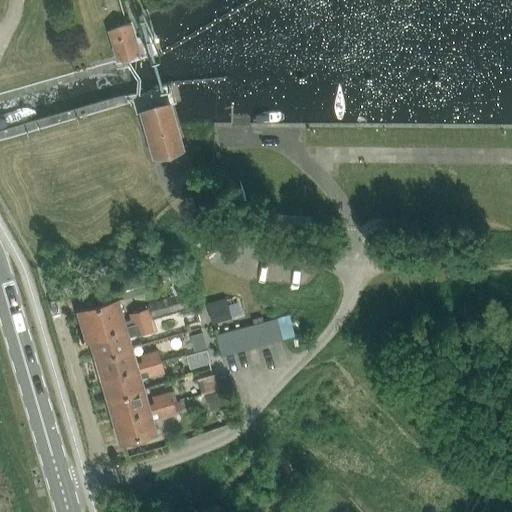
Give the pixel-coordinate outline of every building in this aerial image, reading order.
[(107,30),(115,60),(140,53),(132,23),(107,30)] [(184,150),(170,102),(138,112),(152,159),(184,150)] [(123,299),(151,291),(147,275),(118,283),(123,299)] [(176,299),(148,305),(150,317),(179,310),(176,299)] [(133,320),(123,322),(117,301),(100,306),(99,305),(96,306),(96,307),(79,311),(87,338),(90,338),(150,321),(147,310),(131,315),(133,320)] [(221,355),(282,339),(295,335),(289,315),(276,319),(216,335),(221,355)] [(96,358),(130,348),(127,337),(137,334),(137,335),(152,331),(150,321),(90,338),(96,358)] [(101,378),(160,362),(157,352),(141,356),(143,362),(134,364),(130,348),(96,358),(101,378)] [(206,351),(185,356),(189,370),(210,364),(206,351)] [(107,399),(141,390),(138,379),(147,376),(147,377),(162,372),(160,362),(101,378),(107,399)] [(195,381),(200,398),(218,392),(213,375),(195,381)] [(113,420),(171,404),(168,394),(153,398),(154,404),(146,406),(141,390),(107,399),(113,420)] [(335,413),(349,398),(341,391),(328,406),(335,413)] [(171,404),(113,420),(119,441),(134,437),(138,436),(153,432),(148,415),(157,412),(158,418),(174,414),(171,404)] [(374,454),(387,445),(369,422),(357,431),(374,454)]
